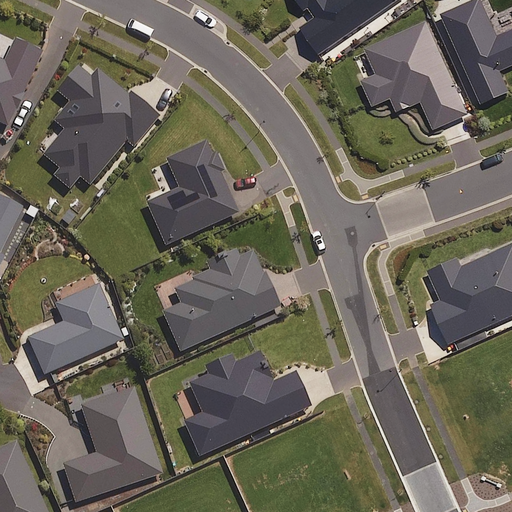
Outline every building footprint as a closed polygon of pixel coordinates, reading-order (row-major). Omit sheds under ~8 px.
[(303,30),(320,56),(400,0),(299,0),(315,22),(303,30)] [(511,32),(498,39),(481,0),(480,0),(445,15),(484,106),(510,95),(501,73),(511,67),(511,32)] [(469,116),(427,23),(366,51),(377,73),(361,80),(374,108),(393,100),(399,113),(423,103),(436,131),(469,116)] [(0,124),(9,129),(43,55),(16,42),(6,65),(0,61),(0,124)] [(88,77),(78,70),(58,94),(69,103),(55,121),(66,131),(44,158),(60,170),(54,178),(71,192),(81,179),(91,187),(127,143),(135,150),(160,119),(130,96),(129,98),(96,72),(88,77)] [(220,174),(226,171),(217,149),(211,152),(207,143),(168,161),(181,190),(149,204),(168,246),(238,215),(220,174)] [(0,269),(4,260),(1,258),(23,211),(0,200),(0,269)] [(511,317),(511,247),(463,269),(459,260),(431,273),(444,301),(434,305),(451,344),(511,317)] [(282,308),(254,250),(238,257),(236,254),(206,266),(209,274),(173,290),(180,306),(163,313),(181,354),(282,308)] [(124,341),(99,287),(57,306),(64,323),(29,339),(46,377),(124,341)] [(273,385),(260,355),(236,366),(233,359),(204,372),(209,382),(192,390),(204,417),(186,425),(201,457),(311,409),(296,375),(273,385)] [(161,476),(133,391),(82,408),(98,456),(65,467),(77,504),(161,476)] [(46,511),(17,443),(0,450),(0,511),(46,511)]
